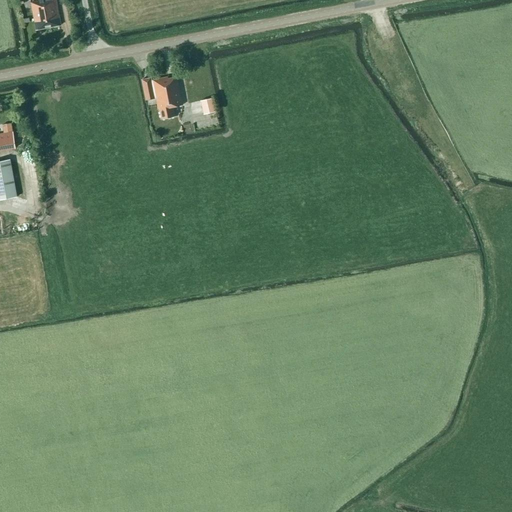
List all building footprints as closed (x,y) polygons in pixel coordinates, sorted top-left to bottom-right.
[(39,0),(40,1),(31,3),(36,30),(61,25),(56,0),(39,0)] [(173,107),(183,105),(177,77),(169,79),(168,77),(153,80),(151,81),(151,78),(142,80),(146,101),(155,99),(156,98),(158,109),(159,109),(161,119),(175,117),(173,107)] [(212,97),(200,100),(203,115),(216,112),(212,97)] [(192,122),(185,123),(186,131),(193,130),(192,122)] [(0,151),(16,148),(13,132),(0,134),(0,151)] [(0,162),(0,201),(17,198),(10,161),(0,162)]
